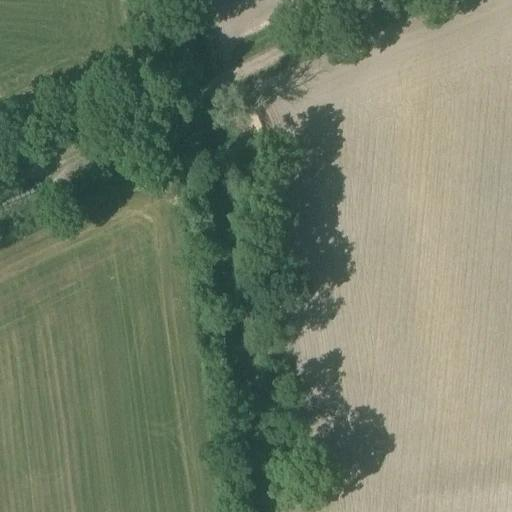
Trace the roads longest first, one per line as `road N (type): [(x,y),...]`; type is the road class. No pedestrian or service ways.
road 1 (track): [(404,0),(159,113)]
road 2 (track): [(159,113),(0,189)]
